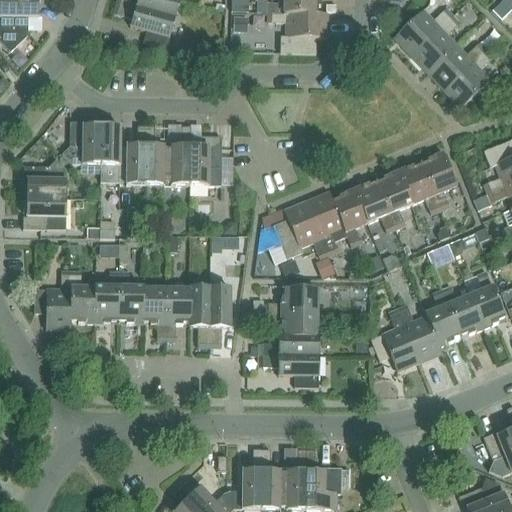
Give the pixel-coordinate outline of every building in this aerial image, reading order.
[(179,3),(177,2),(169,0),(117,0),(116,6),(173,22),(179,3)] [(319,0),(283,0),(283,6),(267,6),(267,16),(283,16),(283,17),(317,17),(317,16),(317,10),(319,10),(319,0)] [(511,0),(505,0),(492,13),(500,22),(511,10),(511,0)] [(40,33),(40,31),(40,21),(37,20),(37,2),(0,1),(0,45),(9,55),(26,39),(26,33),(40,33)] [(231,3),(231,14),(248,15),(248,3),(231,3)] [(145,34),(145,36),(142,46),(165,52),(173,22),(116,6),(113,17),(136,23),(134,31),(145,34)] [(393,41),(410,59),(451,18),(445,11),(432,24),(422,13),(393,41)] [(283,16),(267,16),(267,26),(285,26),(285,40),(279,39),(279,57),(315,58),(315,42),(325,42),(326,17),(317,16),(317,17),(283,17),(283,16)] [(410,59),(426,76),(455,48),(445,38),(458,26),(451,18),(410,59)] [(233,26),(232,34),(246,35),(247,27),(247,20),(233,20),(233,26)] [(426,76),(443,93),(485,53),(478,46),(465,59),(455,48),(426,76)] [(485,53),(443,93),(460,111),(489,83),(479,73),(492,60),(485,53)] [(2,80),(0,82),(0,95),(0,96),(8,86),(2,80)] [(82,126),(80,125),(69,125),(68,150),(61,158),(71,168),(100,169),(100,129),(82,129),(82,126)] [(125,151),(124,151),(119,151),(119,130),(100,129),(100,169),(99,186),(117,186),(117,169),(126,169),(126,149),(125,149),(125,151)] [(145,144),(145,130),(136,129),(136,144),(145,144)] [(153,145),(153,130),(145,130),(145,144),(153,145)] [(189,145),(189,130),(180,130),(180,145),(189,145)] [(483,188),(487,197),(511,186),(511,142),(482,155),(488,171),(494,169),(499,181),(483,188)] [(219,147),(210,147),(207,147),(207,150),(189,150),(188,189),(220,190),(220,147),(219,147)] [(144,149),(126,149),(126,169),(117,169),(117,186),(125,186),(125,188),(144,188),(144,149)] [(171,169),(171,150),(170,150),(170,152),(163,152),(163,150),(144,149),(144,188),(162,188),(162,169),(171,169)] [(188,189),(189,150),(171,150),(171,169),(162,169),(162,188),(163,189),(163,186),(169,186),(169,189),(188,189)] [(427,165),(420,168),(439,214),(448,210),(442,195),(456,189),(442,156),(426,163),(427,165)] [(48,170),(23,170),(22,183),(26,183),(26,201),(65,202),(65,173),(55,163),(48,170)] [(412,168),(397,175),(411,208),(424,203),(430,217),(439,214),(420,168),(413,171),(412,168)] [(383,183),(376,186),(395,232),(404,228),(398,213),(411,208),(397,175),(382,181),(383,183)] [(368,187),(352,193),(366,226),(379,221),(385,236),(395,232),(376,186),(369,189),(368,187)] [(511,186),(487,197),(490,206),(507,199),(511,211),(511,186)] [(331,204),(343,233),(342,233),(344,236),(350,250),(359,246),(353,232),(366,226),(352,193),(337,199),(338,202),(332,204),(331,204)] [(328,196),(306,205),(328,259),(337,255),(333,245),(346,240),(344,236),(342,233),(343,233),(331,204),(332,204),(328,196)] [(490,209),(485,197),(471,203),(476,216),(490,209)] [(65,202),(26,201),(25,220),(22,220),(22,233),(64,233),(65,202)] [(319,262),(328,259),(306,205),(283,214),(287,224),(272,230),(286,263),(302,256),(299,251),(312,246),(319,262)] [(143,211),(127,210),(126,242),(142,242),(143,211)] [(511,211),(510,213),(501,217),(506,230),(500,232),(504,242),(511,238),(511,211)] [(282,212),(261,221),(263,234),(272,230),(287,224),(283,214),(282,212)] [(235,238),(236,225),(223,225),(222,238),(235,238)] [(437,239),(439,245),(449,240),(445,230),(439,233),(437,239)] [(99,242),(99,233),(99,231),(85,231),(85,243),(99,243),(99,242)] [(485,232),(484,233),(475,236),(479,246),(489,242),(485,232)] [(99,233),(99,242),(114,242),(114,233),(99,233)] [(166,241),(166,256),(177,256),(176,240),(166,241)] [(221,253),(221,241),(211,241),(211,256),(221,256),(221,253)] [(462,248),(460,242),(448,247),(453,260),(459,257),(462,248)] [(454,263),(448,247),(425,257),(431,272),(454,263)] [(118,266),(127,266),(127,248),(124,248),(118,248),(118,266)] [(336,276),(329,259),(314,266),(321,282),(336,276)] [(378,259),(364,265),(369,276),(382,270),(378,259)] [(399,269),(396,261),(390,259),(382,262),(387,274),(399,269)] [(33,293),(33,317),(45,317),(45,333),(70,333),(70,324),(69,324),(69,291),(70,291),(70,275),(60,274),(60,293),(33,293)] [(69,324),(70,324),(77,324),(77,327),(93,327),(94,291),(80,291),(80,275),(70,275),(70,291),(69,291),(69,324)] [(94,291),(93,327),(110,327),(110,325),(117,325),(118,275),(108,275),(108,291),(94,291)] [(141,325),(142,292),(128,292),(128,276),(118,275),(117,325),(125,325),(125,327),(142,328),(142,325),(141,325)] [(504,321),(491,289),(491,290),(485,275),(475,279),(482,294),(469,299),(482,332),(497,326),(496,324),(504,321)] [(440,293),(459,339),(466,336),(467,338),(482,332),(469,299),(456,304),(450,289),(440,293)] [(188,321),(188,326),(188,331),(196,331),(196,350),(208,350),(208,290),(189,290),(189,292),(190,292),(189,321),(188,321)] [(208,290),(208,350),(220,351),(220,332),(228,332),(228,327),(229,291),(208,290)] [(264,316),(316,316),(316,292),(280,291),(280,307),(264,306),(264,316)] [(141,325),(142,325),(149,325),(149,328),(156,328),(156,344),(165,344),(166,292),(142,292),(141,325)] [(166,292),(165,344),(174,344),(174,328),(181,328),(181,326),(188,326),(188,321),(189,321),(190,292),(189,292),(166,292)] [(459,339),(440,293),(431,297),(437,312),(424,317),(425,320),(438,350),(453,344),(452,342),(459,339)] [(263,304),(253,304),(253,316),(263,316),(263,304)] [(396,312),(418,366),(441,356),(438,350),(425,320),(413,325),(406,308),(396,312)] [(378,365),(387,361),(389,360),(395,375),(418,366),(396,312),(387,316),(394,333),(369,343),(378,365)] [(316,316),(264,316),(264,325),(280,325),(279,332),(282,333),(282,339),(287,339),(287,340),(316,340),(316,316)] [(287,339),(282,339),(281,347),(258,347),(258,359),(318,359),(318,340),(316,340),(287,340),(287,339)] [(294,379),(293,382),(293,391),(317,391),(318,359),(258,359),(258,370),(281,371),(281,379),(294,379)] [(494,436),(485,440),(482,441),(492,464),(488,474),(501,479),(511,474),(511,432),(495,439),(494,436)] [(260,468),(260,453),(252,453),(252,468),(260,468)] [(260,453),(260,468),(269,468),(269,453),(260,453)] [(305,469),(305,454),(296,454),(296,469),(305,469)] [(305,454),(305,469),(313,469),(314,454),(305,454)] [(225,475),(225,460),(217,459),(216,474),(225,475)] [(340,472),(326,472),(323,472),(322,474),(305,474),(304,511),(335,511),(335,497),(339,497),(340,472)] [(259,511),(260,474),(241,473),(241,495),(229,495),(226,496),(231,511),(259,511)] [(259,511),(277,511),(278,494),(286,494),(287,474),(260,474),(259,511)] [(304,511),(305,474),(287,474),(286,494),(278,494),(277,511),(304,511)] [(457,501),(462,511),(461,511),(463,511),(465,511),(508,511),(498,487),(485,482),(481,491),(457,501)] [(231,511),(226,496),(222,497),(214,505),(199,490),(185,503),(193,511),(231,511)] [(193,511),(185,503),(176,511),(193,511)]
